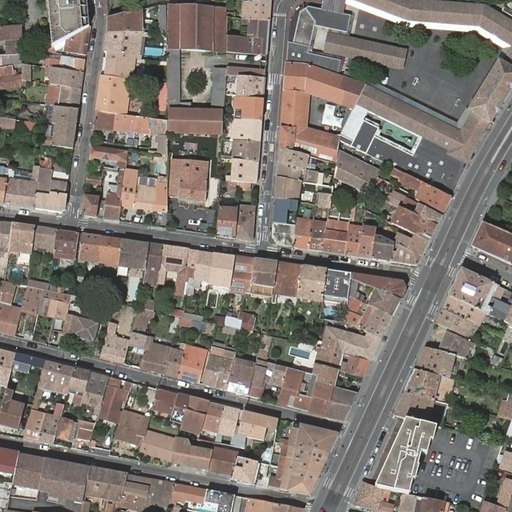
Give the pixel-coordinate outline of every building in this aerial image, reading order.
[(47,0),(51,49),(72,37),(88,28),(86,0),(47,0)] [(409,22),(353,0),(325,0),(323,11),(344,15),(346,6),(409,29),(478,35),(503,49),(497,60),(498,61),(503,64),(506,59),(511,50),(511,46),(479,27),(409,22)] [(511,23),(485,7),(451,4),(410,1),(407,0),(353,0),(409,22),(479,27),(511,46),(511,50),(506,59),(503,64),(498,61),(469,110),(474,113),(461,133),(367,88),(356,104),(369,110),(423,137),(413,156),(375,138),(379,129),(364,122),(354,143),(341,137),(340,144),(395,171),(452,198),(469,161),(474,150),(490,124),(491,124),(496,115),(497,115),(502,107),(502,106),(510,92),(511,92),(511,91),(511,23)] [(511,11),(511,4),(511,5),(511,4),(511,0),(491,0),(489,2),(507,4),(505,8),(511,11)] [(270,21),(272,1),(245,3),(243,20),(270,21)] [(168,32),(168,5),(159,7),(159,33),(168,32)] [(294,45),(300,15),(307,10),(304,6),(303,7),(302,8),(294,16),(289,25),(289,35),(288,44),(294,45)] [(266,79),(266,73),(215,69),(215,112),(193,112),(192,107),(180,107),(180,52),(225,54),(225,10),(171,8),(170,50),(168,50),(168,63),(168,85),(168,112),(168,113),(170,113),(171,136),(221,135),(222,112),(225,112),(225,96),(227,77),(242,78),(266,79)] [(367,88),(338,76),(341,61),(308,54),(309,40),(312,26),(347,34),(351,16),(344,15),(323,11),(310,8),(307,10),(300,15),(294,45),(288,44),(287,64),(280,149),(315,160),(336,166),(339,152),(340,144),(341,137),(325,136),(306,131),(308,94),(353,110),(356,104),(367,88)] [(511,11),(505,8),(503,12),(511,17),(511,11)] [(143,33),(142,11),(109,18),(109,34),(143,33)] [(338,76),(367,88),(461,133),(474,113),(469,110),(466,108),(457,123),(365,79),(342,71),(344,59),(312,52),(311,40),(316,30),(349,37),(353,17),(351,16),(347,34),(312,26),(309,40),(308,54),(341,61),(338,76)] [(237,19),(236,19),(228,19),(228,29),(236,30),(237,19)] [(270,21),(243,20),(243,25),(248,25),(248,40),(227,38),(227,54),(267,57),(270,21)] [(0,56),(23,55),(23,27),(0,28),(0,56)] [(91,27),(88,28),(72,37),(70,53),(87,55),(91,27)] [(144,33),(143,33),(109,34),(107,34),(105,51),(109,52),(136,56),(135,59),(139,59),(140,59),(144,33)] [(407,51),(341,37),(329,35),(328,40),(326,48),(325,53),(403,69),(407,51)] [(51,49),(44,52),(55,54),(64,48),(65,52),(70,53),(72,37),(51,49)] [(131,80),(132,80),(135,61),(138,62),(139,59),(135,59),(136,56),(109,52),(106,77),(131,80)] [(23,64),(23,55),(0,56),(0,68),(12,68),(21,67),(22,67),(23,64)] [(48,67),(85,72),(86,59),(62,57),(61,61),(50,59),(43,60),(42,67),(48,67)] [(82,90),(85,72),(48,67),(47,77),(52,77),(51,86),(55,86),(82,90)] [(12,68),(0,68),(0,77),(3,78),(13,77),(19,76),(23,76),(23,71),(12,72),(12,68)] [(4,87),(20,87),(20,82),(19,76),(13,77),(3,78),(4,87)] [(131,80),(106,77),(102,76),(97,111),(116,114),(126,116),(131,80)] [(264,101),(266,79),(242,78),(240,99),(264,101)] [(168,112),(168,85),(160,85),(160,112),(168,112)] [(82,90),(55,86),(51,86),(49,106),(56,106),(79,109),(82,90)] [(262,123),(264,101),(240,99),(237,99),(236,120),(262,123)] [(353,110),(341,137),(354,143),(364,122),(369,110),(356,104),(353,110)] [(79,109),(56,106),(53,128),(52,139),(45,138),(44,147),(74,149),(79,109)] [(116,114),(97,111),(95,122),(95,125),(102,127),(114,129),(114,128),(116,114)] [(151,120),(157,121),(158,113),(150,112),(150,119),(151,120)] [(136,117),(126,116),(116,114),(114,128),(114,129),(130,131),(135,132),(136,117)] [(151,120),(150,119),(136,117),(135,132),(136,132),(151,135),(151,129),(149,130),(148,124),(151,124),(151,120)] [(0,127),(15,130),(16,122),(9,120),(0,118),(0,127)] [(168,138),(168,122),(157,121),(151,120),(151,124),(151,129),(151,135),(162,137),(168,138)] [(236,120),(233,120),(232,141),(234,141),(261,143),(262,123),(236,120)] [(34,135),(36,125),(26,123),(24,133),(34,135)] [(52,139),(53,128),(47,127),(45,138),(52,139)] [(233,157),(222,156),(222,160),(229,161),(233,161),(234,161),(259,163),(261,143),(234,141),(233,157)] [(162,156),(168,157),(168,143),(162,143),(160,143),(159,155),(162,156)] [(127,171),(129,151),(112,149),(92,146),(90,160),(93,161),(93,157),(119,160),(118,170),(121,171),(127,172),(127,171)] [(313,166),(315,160),(280,149),(279,164),(307,169),(307,164),(313,166)] [(368,196),(380,173),(339,152),(336,166),(336,170),(335,176),(334,179),(368,196)] [(175,163),(175,164),(174,170),(171,198),(207,203),(210,173),(205,172),(205,164),(182,161),(181,164),(175,163)] [(228,178),(227,182),(229,182),(240,183),(250,184),(257,185),(259,163),(234,161),(233,178),(230,178),(228,178)] [(306,174),(307,169),(279,164),(278,179),(301,183),(317,185),(318,176),(306,174)] [(335,176),(336,170),(323,168),(323,173),(335,176)] [(4,206),(34,210),(37,194),(40,170),(35,169),(34,175),(33,184),(14,181),(15,173),(15,171),(9,170),(8,175),(4,206)] [(46,181),(50,182),(52,172),(40,170),(37,194),(53,197),(53,194),(54,187),(45,186),(46,181)] [(122,207),(127,172),(121,171),(118,188),(109,186),(107,202),(100,201),(97,218),(120,222),(122,207)] [(122,207),(154,212),(157,190),(137,187),(139,172),(127,171),(127,172),(122,207)] [(444,213),(452,198),(395,171),(392,176),(421,191),(416,200),(444,213)] [(33,184),(34,175),(15,173),(14,181),(33,184)] [(323,173),(321,186),(333,188),(334,179),(335,176),(323,173)] [(0,205),(4,206),(8,175),(4,175),(4,182),(0,181),(0,205)] [(102,185),(103,178),(88,176),(87,183),(102,185)] [(154,212),(169,215),(169,179),(159,178),(157,190),(154,212)] [(276,201),(298,204),(299,191),(301,191),(301,183),(278,179),(276,201)] [(53,194),(66,197),(68,184),(50,182),(46,181),(45,186),(54,187),(53,194)] [(249,191),(250,184),(240,183),(240,189),(240,190),(249,191)] [(384,188),(382,192),(392,196),(394,193),(384,188)] [(324,195),(331,198),(333,190),(325,189),(324,195)] [(387,205),(400,210),(438,227),(443,217),(394,193),(392,196),(382,192),(380,197),(389,201),(387,205)] [(66,211),(67,197),(66,197),(53,194),(53,197),(37,194),(34,210),(61,214),(66,211)] [(330,208),(331,198),(324,195),(322,194),(320,207),(330,208)] [(97,218),(100,201),(100,199),(85,197),(82,212),(86,217),(97,218)] [(298,208),(298,204),(276,201),(274,219),(286,220),(289,220),(290,217),(291,207),(298,208)] [(219,204),(218,236),(236,239),(238,207),(238,205),(219,204)] [(238,207),(236,239),(252,241),(255,208),(238,207)] [(392,226),(430,242),(438,227),(400,210),(392,226)] [(345,255),(346,255),(350,225),(351,219),(346,218),(346,224),(344,224),(342,234),(333,233),(335,223),(332,222),(333,216),(329,215),(327,224),(323,252),(345,255)] [(294,248),(309,250),(313,227),(302,227),(303,221),(297,219),(296,227),(294,248)] [(309,250),(323,252),(327,224),(325,224),(325,226),(316,225),(317,222),(314,222),(313,227),(309,250)] [(0,256),(7,258),(7,257),(12,224),(1,223),(0,230),(0,256)] [(342,234),(344,224),(335,223),(333,233),(342,234)] [(471,247),(511,265),(511,235),(482,223),(471,247)] [(32,250),(35,228),(12,224),(7,257),(16,258),(18,252),(31,254),(32,250)] [(278,246),(294,248),(296,227),(292,226),(285,225),(274,224),(273,239),(278,246)] [(398,247),(422,258),(430,242),(392,226),(389,224),(381,238),(398,247)] [(346,255),(359,257),(363,231),(353,230),(353,226),(350,225),(346,255)] [(372,259),(373,259),(376,236),(377,233),(368,232),(369,229),(369,226),(364,225),(363,227),(363,231),(359,257),(372,259)] [(48,252),(55,253),(58,231),(35,228),(32,250),(38,250),(39,248),(48,249),(48,252)] [(53,265),(53,266),(58,267),(59,260),(74,262),(77,234),(58,231),(55,253),(53,265)] [(79,259),(99,262),(103,237),(82,234),(79,259)] [(373,259),(392,263),(395,255),(391,253),(393,249),(397,250),(398,247),(381,238),(376,236),(373,259)] [(103,237),(99,262),(119,265),(122,240),(103,237)] [(145,271),(149,244),(122,240),(119,265),(119,266),(131,268),(145,271)] [(147,282),(158,283),(163,246),(149,244),(145,271),(143,281),(143,284),(147,285),(147,282)] [(193,279),(197,251),(163,246),(158,283),(164,284),(166,267),(178,268),(174,295),(182,296),(184,287),(181,286),(182,283),(188,283),(188,278),(193,279)] [(395,255),(392,263),(418,267),(422,258),(398,247),(397,250),(393,249),(391,253),(395,255)] [(209,282),(213,253),(197,251),(193,279),(188,278),(188,283),(186,294),(192,294),(194,286),(200,287),(200,285),(201,280),(209,282)] [(230,288),(231,285),(236,257),(213,253),(209,282),(208,287),(213,288),(213,287),(214,280),(227,282),(226,287),(230,288)] [(251,289),(255,260),(236,257),(231,285),(251,289)] [(273,295),(278,263),(255,260),(251,289),(250,294),(273,298),(273,295)] [(298,294),(302,267),(278,263),(273,295),(278,296),(278,291),(285,293),(286,288),(293,289),(292,293),(298,294)] [(119,266),(117,276),(129,278),(131,268),(119,266)] [(298,294),(297,299),(322,303),(323,300),(327,271),(302,267),(298,294)] [(502,303),(507,290),(461,269),(449,297),(485,313),(505,323),(508,315),(493,309),(491,309),(489,307),(492,299),(502,303)] [(351,274),(327,271),(323,300),(347,303),(348,296),(350,281),(351,274)] [(351,274),(350,281),(359,283),(377,290),(401,300),(407,288),(404,282),(351,274)] [(26,286),(47,290),(48,283),(27,280),(26,286)] [(225,288),(226,287),(227,282),(214,280),(213,287),(225,288)] [(350,281),(348,296),(354,299),(356,293),(359,283),(350,281)] [(0,333),(15,337),(21,312),(21,311),(9,308),(14,284),(3,282),(1,282),(0,286),(0,333)] [(48,290),(62,292),(63,285),(50,282),(48,290)] [(39,310),(67,316),(71,294),(62,292),(48,290),(47,290),(26,286),(21,311),(21,312),(37,316),(39,310)] [(366,305),(393,318),(401,300),(377,290),(371,303),(367,302),(366,305)] [(356,293),(354,299),(355,299),(366,305),(367,302),(369,298),(356,293)] [(71,294),(67,316),(66,321),(62,336),(65,336),(95,344),(100,323),(87,320),(89,311),(73,307),(76,295),(74,295),(71,294)] [(106,294),(102,313),(109,314),(113,296),(106,294)] [(123,298),(115,296),(113,304),(120,306),(121,307),(122,304),(123,298)] [(485,313),(449,297),(443,310),(478,326),(479,327),(485,313)] [(511,307),(502,303),(492,299),(489,307),(491,309),(493,309),(508,315),(511,307)] [(139,310),(148,312),(154,313),(155,303),(141,300),(139,310)] [(120,306),(113,304),(111,312),(118,314),(120,306)] [(382,341),(393,318),(366,305),(355,328),(368,334),(382,341)] [(37,316),(66,321),(67,316),(39,310),(37,316)] [(173,317),(178,318),(183,319),(183,314),(184,313),(170,310),(169,316),(172,317),(173,317)] [(478,326),(443,310),(437,323),(437,324),(472,339),(478,326)] [(149,323),(152,324),(155,313),(154,313),(148,312),(147,314),(139,312),(132,342),(141,344),(144,329),(147,330),(149,323)] [(191,321),(203,322),(204,317),(183,314),(183,319),(186,320),(191,321)] [(243,329),(253,331),(256,320),(253,319),(253,317),(240,314),(239,319),(242,320),(240,329),(243,329)] [(175,334),(177,324),(178,318),(173,317),(168,336),(172,337),(173,333),(175,334)] [(203,322),(216,324),(224,326),(225,320),(204,317),(203,322)] [(242,320),(239,319),(226,317),(225,320),(224,326),(225,326),(231,327),(240,329),(242,320)] [(184,328),(190,329),(191,323),(186,322),(186,320),(183,319),(178,318),(177,324),(185,326),(184,328)] [(212,329),(214,330),(216,324),(203,322),(191,321),(191,323),(190,329),(211,333),(212,329)] [(116,326),(109,324),(102,359),(124,365),(130,342),(113,338),(116,326)] [(241,336),(242,336),(243,329),(240,329),(231,327),(229,334),(241,336)] [(344,354),(372,363),(382,341),(368,334),(366,340),(327,328),(325,339),(338,340),(337,343),(345,345),(344,354)] [(242,336),(263,341),(265,334),(253,331),(243,329),(242,336)] [(447,331),(438,352),(455,356),(464,359),(470,347),(472,349),(474,344),(447,331)] [(32,341),(34,334),(27,332),(25,339),(32,341)] [(263,341),(262,344),(270,345),(272,335),(267,334),(265,334),(263,341)] [(315,365),(339,372),(364,380),(372,363),(344,354),(345,345),(337,343),(338,340),(325,339),(324,341),(324,344),(323,349),(318,348),(317,353),(321,354),(325,356),(323,364),(319,363),(315,362),(315,365)] [(141,369),(165,376),(171,351),(147,345),(146,350),(141,369)] [(178,379),(186,347),(182,346),(181,352),(171,350),(171,351),(165,376),(178,379)] [(216,389),(225,352),(216,351),(217,347),(214,346),(213,349),(211,352),(204,386),(216,389)] [(178,379),(199,385),(207,352),(186,347),(178,379)] [(135,368),(141,369),(146,350),(142,348),(140,356),(138,356),(135,368)] [(438,352),(425,348),(415,370),(449,379),(455,356),(438,352)] [(0,385),(7,387),(11,375),(16,354),(0,349),(0,385)] [(260,353),(258,361),(265,363),(267,352),(261,350),(260,353)] [(250,360),(258,361),(260,353),(252,351),(250,360)] [(227,392),(235,361),(237,355),(225,352),(216,389),(227,392)] [(42,376),(45,361),(16,354),(11,375),(15,376),(16,371),(42,376)] [(498,367),(502,360),(492,355),(489,363),(498,367)] [(53,390),(60,365),(45,361),(42,376),(38,389),(36,398),(40,399),(41,400),(44,391),(53,393),(53,390)] [(248,398),(257,366),(235,361),(227,392),(248,398)] [(267,370),(268,364),(265,363),(258,361),(257,366),(248,398),(258,400),(259,400),(263,382),(265,377),(267,370)] [(274,386),(283,388),(289,369),(268,364),(267,370),(276,371),(274,379),(265,377),(263,382),(267,383),(272,383),(275,385),(274,386)] [(61,406),(65,407),(66,403),(75,368),(60,365),(53,390),(62,393),(62,394),(61,398),(61,399),(63,400),(61,406)] [(317,383),(335,388),(339,372),(315,365),(314,368),(321,370),(319,377),(317,383)] [(66,403),(82,406),(84,397),(90,372),(75,368),(66,403)] [(312,376),(319,377),(321,370),(314,368),(312,376)] [(357,394),(335,388),(317,383),(319,377),(312,376),(289,369),(283,388),(278,405),(344,421),(357,394)] [(415,370),(405,394),(450,405),(456,381),(449,379),(415,370)] [(90,407),(87,422),(96,424),(98,418),(100,411),(110,377),(90,372),(84,397),(98,400),(95,408),(90,407)] [(121,380),(110,377),(100,411),(112,414),(111,421),(120,423),(122,416),(117,415),(124,391),(129,393),(132,383),(126,381),(123,391),(118,390),(121,380)] [(259,400),(263,401),(267,383),(263,382),(259,400)] [(154,404),(158,389),(148,387),(144,401),(154,404)] [(172,413),(178,394),(158,389),(154,404),(153,408),(172,413)] [(0,415),(0,426),(19,431),(25,407),(18,405),(16,413),(7,409),(9,402),(10,403),(13,392),(7,390),(0,415)] [(183,424),(191,398),(178,394),(172,413),(170,420),(183,424)] [(394,416),(405,420),(437,428),(444,430),(451,405),(450,405),(405,394),(394,416)] [(502,419),(511,421),(511,395),(502,419)] [(182,430),(201,434),(202,429),(210,402),(192,398),(191,398),(183,424),(182,430)] [(16,413),(18,405),(10,403),(9,402),(7,409),(16,413)] [(202,429),(218,432),(225,406),(210,402),(202,429)] [(54,446),(61,419),(65,407),(61,406),(58,406),(55,417),(47,415),(39,443),(54,446)] [(218,432),(215,442),(220,443),(221,437),(222,437),(223,434),(234,436),(238,419),(242,420),(244,411),(225,406),(218,432)] [(39,443),(47,415),(36,412),(32,411),(25,440),(39,443)] [(98,418),(111,421),(112,414),(100,411),(98,418)] [(142,446),(146,431),(150,419),(124,411),(122,416),(120,423),(116,439),(142,446)] [(238,434),(247,436),(253,413),(244,411),(242,420),(238,434)] [(75,438),(78,424),(63,420),(58,438),(74,442),(74,441),(75,438)] [(87,422),(79,420),(78,424),(75,438),(91,442),(96,424),(87,422)] [(400,432),(431,441),(433,442),(434,438),(437,428),(405,420),(402,427),(400,432)] [(279,444),(284,445),(329,455),(339,434),(293,423),(290,440),(280,439),(279,444)] [(172,461),(179,439),(146,431),(142,446),(140,453),(172,461)] [(386,491),(408,496),(412,481),(415,481),(419,467),(418,466),(421,453),(428,456),(431,441),(400,432),(396,447),(401,448),(397,461),(390,459),(388,459),(384,472),(381,472),(377,489),(386,491)] [(243,438),(241,447),(245,448),(247,436),(238,434),(237,437),(243,438)] [(232,445),(239,447),(241,447),(243,438),(237,437),(234,436),(232,445)] [(247,436),(245,448),(252,450),(255,438),(247,436)] [(172,463),(210,470),(212,452),(192,448),(188,442),(180,441),(179,439),(172,461),(172,463)] [(210,470),(233,475),(237,457),(239,447),(232,445),(220,443),(215,442),(213,441),(212,452),(210,470)] [(284,445),(282,456),(325,464),(329,455),(284,445)] [(394,446),(390,459),(397,461),(401,448),(396,447),(394,446)] [(0,511),(6,511),(13,488),(14,483),(18,464),(20,455),(0,451),(0,511)] [(29,457),(20,455),(18,464),(27,466),(29,457)] [(500,470),(511,474),(511,457),(506,455),(500,470)] [(280,467),(320,476),(325,464),(282,456),(280,467)] [(39,491),(45,460),(29,457),(27,466),(18,464),(14,483),(13,488),(39,491)] [(261,462),(237,457),(233,475),(232,480),(256,485),(261,462)] [(85,495),(90,469),(45,460),(39,491),(39,492),(49,493),(84,500),(85,495)] [(271,478),(269,488),(311,496),(320,476),(280,467),(278,479),(271,478)] [(127,476),(90,469),(85,495),(115,501),(115,499),(121,500),(127,476)] [(115,501),(114,506),(112,511),(118,511),(120,507),(144,511),(145,507),(146,504),(152,481),(127,476),(121,500),(115,499),(115,501)] [(498,507),(508,510),(511,499),(511,497),(511,480),(507,479),(498,507)] [(174,484),(152,481),(146,504),(170,509),(170,506),(174,484)] [(352,506),(380,511),(393,511),(395,507),(383,505),(379,504),(380,498),(384,498),(386,491),(377,489),(363,483),(352,506)] [(232,511),(235,497),(174,484),(170,506),(178,507),(179,503),(185,505),(186,501),(204,505),(204,501),(220,505),(218,511),(232,511)] [(84,500),(49,493),(48,498),(83,505),(83,503),(84,500)] [(397,510),(406,511),(414,511),(417,500),(401,497),(397,510)] [(443,511),(446,504),(418,498),(417,500),(414,511),(443,511)] [(245,511),(272,511),(274,504),(248,499),(245,511)] [(87,511),(89,504),(83,503),(83,505),(81,511),(87,511)]
